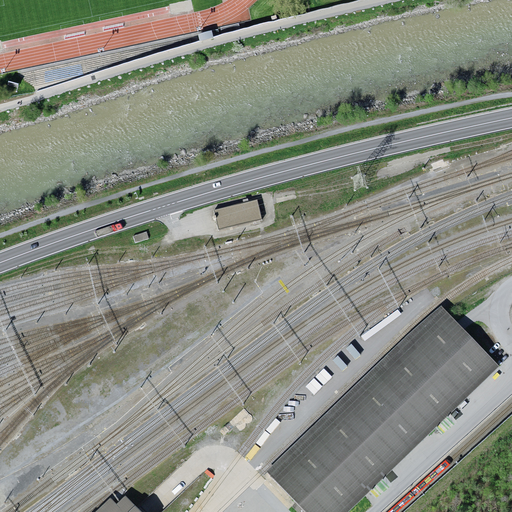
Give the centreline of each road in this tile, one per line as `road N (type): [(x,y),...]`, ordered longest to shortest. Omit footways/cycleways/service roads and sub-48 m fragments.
road 1 (primary): [(0,262),(224,187),(511,117)]
road 2 (unclassified): [(372,511),(511,387)]
road 3 (track): [(0,487),(92,403)]
